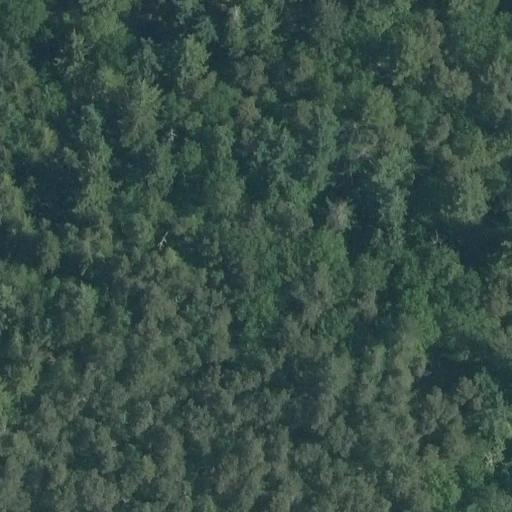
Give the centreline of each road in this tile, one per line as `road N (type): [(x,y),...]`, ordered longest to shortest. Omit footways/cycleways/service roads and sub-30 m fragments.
road 1 (track): [(144,127),(395,143),(511,79)]
road 2 (track): [(120,100),(0,8)]
